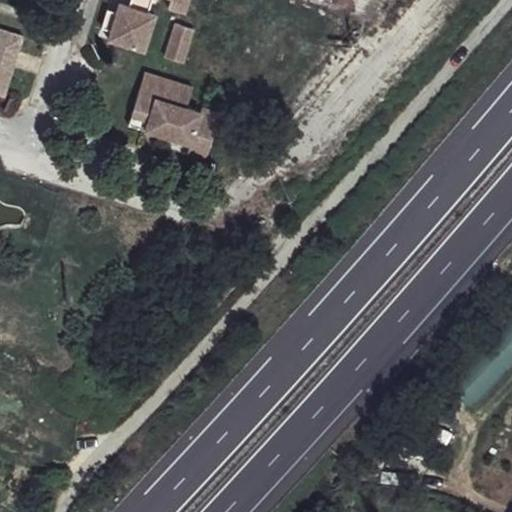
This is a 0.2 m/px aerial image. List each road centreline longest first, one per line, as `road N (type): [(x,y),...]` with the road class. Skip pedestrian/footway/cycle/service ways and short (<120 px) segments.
road 1 (residential): [(503,0),(56,511)]
road 2 (motorway): [(511,128),(372,299),(174,511)]
road 3 (motorway): [(239,511),(511,206)]
road 4 (unclassified): [(419,0),(237,194),(204,206)]
road 5 (residential): [(0,142),(204,206)]
road 6 (unknown): [(18,148),(73,0)]
